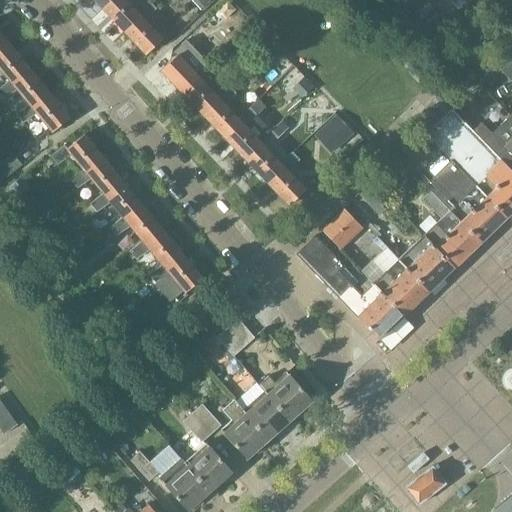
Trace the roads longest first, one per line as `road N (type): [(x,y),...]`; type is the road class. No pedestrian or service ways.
road 1 (residential): [(383,422),(33,0)]
road 2 (unclassified): [(286,511),(383,422)]
road 3 (unclassified): [(511,474),(429,381)]
